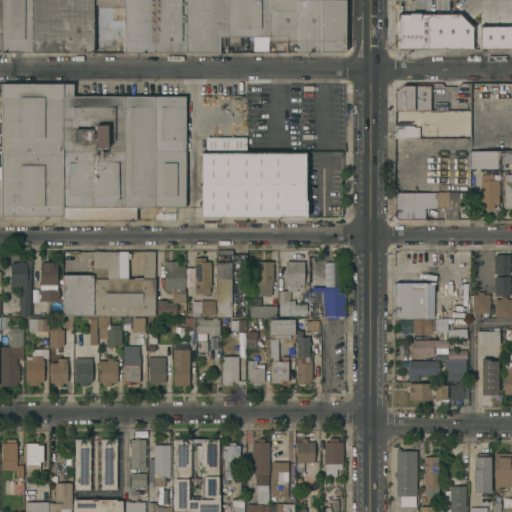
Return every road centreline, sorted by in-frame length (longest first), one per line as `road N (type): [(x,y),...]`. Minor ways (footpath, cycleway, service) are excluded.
road 1 (residential): [(0,413),(344,412),(390,423),(511,423)]
road 2 (tertiary): [(366,0),(369,511)]
road 3 (residential): [(0,67),(511,66)]
road 4 (residential): [(0,236),(511,236)]
